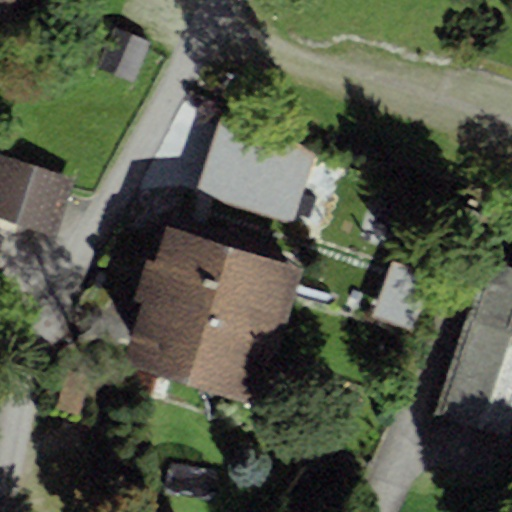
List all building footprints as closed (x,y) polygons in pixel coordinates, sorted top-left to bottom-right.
[(149,42),(113,27),(96,67),(132,82),(149,42)] [(74,177),(0,153),(0,216),(55,234),(74,177)] [(185,228),(167,222),(154,260),(148,258),(136,296),(145,299),(125,359),(256,403),(302,268),(276,259),(280,248),(188,218),(185,228)] [(511,266),(483,257),(433,414),(507,437),(511,420),(511,266)] [(67,366),(55,406),(76,413),(89,373),(67,366)]
